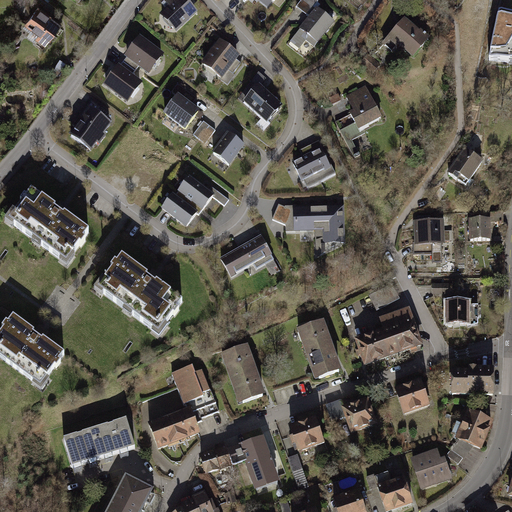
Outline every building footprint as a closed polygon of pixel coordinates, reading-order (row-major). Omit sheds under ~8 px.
[(164,15),(179,32),(200,12),(189,0),(168,0),(167,2),(172,8),(164,15)] [(264,0),(262,3),(269,9),(275,2),(278,4),(281,0),(264,0)] [(41,5),(27,24),(42,36),(39,40),(49,48),(67,25),(41,5)] [(317,7),(289,46),(303,56),(311,44),(319,50),(338,22),(317,7)] [(511,13),(499,12),(489,59),(507,61),(511,60),(511,13)] [(436,42),(410,22),(394,42),(419,63),(436,42)] [(167,55),(143,38),(129,57),(153,74),(167,55)] [(223,43),(205,65),(225,81),(243,58),(223,43)] [(146,84),(122,66),(108,86),(132,103),(146,84)] [(248,104),(272,125),(288,109),(264,87),(248,104)] [(369,88),(348,99),(357,114),(353,115),(364,134),(387,121),(369,88)] [(168,115),(190,131),(204,113),(182,96),(168,115)] [(75,136),(94,152),(116,127),(96,110),(89,119),(85,116),(75,127),(79,131),(75,136)] [(218,133),(206,124),(195,137),(207,147),(218,133)] [(249,149),(231,135),(216,154),(234,168),(249,149)] [(303,154),(294,159),(307,185),(336,171),(324,149),(305,159),(303,154)] [(469,152),(453,177),(474,191),(490,166),(469,152)] [(193,179),(181,194),(206,213),(218,197),(193,179)] [(228,205),(231,198),(222,193),(218,201),(228,205)] [(177,196),(165,212),(190,231),(202,215),(177,196)] [(73,269),(97,236),(50,202),(42,213),(34,207),(18,229),(73,269)] [(345,214),(290,215),(289,239),(328,238),(328,246),(318,251),(317,265),(346,253),(345,214)] [(430,219),(418,219),(419,243),(413,244),(414,256),(433,255),(433,263),(443,263),(441,224),(430,224),(430,219)] [(496,222),(472,223),(473,245),(497,244),(496,222)] [(265,239),(222,262),(234,281),(242,277),(240,272),(267,256),(271,262),(277,258),(265,239)] [(131,262),(109,292),(170,335),(191,305),(131,262)] [(396,285),(370,297),(377,313),(403,302),(396,285)] [(451,287),(434,287),(434,298),(451,298),(451,287)] [(381,328),(353,339),(366,369),(424,346),(407,305),(377,317),(381,328)] [(474,306),(449,307),(450,328),(475,327),(474,306)] [(72,359),(21,321),(1,347),(25,364),(28,360),(55,381),(72,359)] [(329,322),(301,332),(320,385),(349,374),(329,322)] [(227,358),(245,410),(271,401),(253,349),(227,358)] [(196,371),(182,376),(199,422),(215,416),(211,410),(217,407),(205,373),(197,376),(196,371)] [(494,395),(493,371),(451,372),(451,395),(494,395)] [(434,409),(426,385),(400,394),(408,417),(434,409)] [(374,401),(346,410),(355,437),(382,428),(374,401)] [(467,410),(455,439),(482,449),(493,420),(467,410)] [(166,453),(204,440),(196,415),(157,428),(166,453)] [(320,420),(293,429),(302,457),(329,447),(320,420)] [(134,423),(103,433),(112,463),(143,453),(134,423)] [(101,433),(70,443),(79,473),(111,463),(101,433)] [(277,477),(264,440),(229,452),(234,465),(247,460),(256,485),(277,477)] [(228,448),(202,456),(208,473),(234,465),(229,452),(228,448)] [(440,452),(414,460),(423,493),(454,484),(448,462),(443,463),(440,452)] [(301,489),(311,486),(300,454),(290,458),(301,489)] [(150,511),(159,495),(131,480),(113,511),(150,511)] [(382,489),(388,511),(399,511),(418,507),(411,480),(382,489)] [(367,511),(360,490),(336,498),(340,511),(367,511)] [(201,511),(219,511),(218,510),(208,492),(195,499),(197,503),(201,511)] [(200,511),(194,499),(181,506),(183,511),(179,511),(200,511)]
